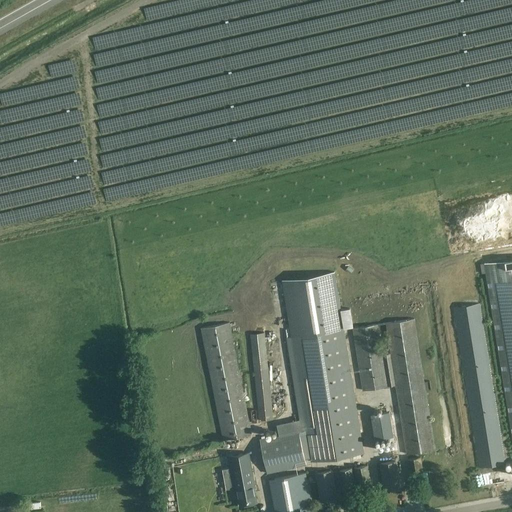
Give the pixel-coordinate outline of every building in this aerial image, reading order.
[(511,434),(511,258),(484,263),(511,434)] [(307,434),(300,435),(299,431),(260,439),(267,473),(306,464),(305,459),(311,458),(311,461),(363,453),(343,328),(334,272),(282,280),(291,336),(307,434)] [(505,463),(479,304),(453,308),(479,467),(505,463)] [(382,355),(378,327),(353,330),(363,390),(396,385),(406,454),(434,450),(414,320),(386,324),(390,353),(382,355)] [(251,435),(229,324),(201,330),(223,440),(251,435)] [(250,334),(260,420),(273,418),(264,332),(250,334)] [(370,414),(374,439),(393,436),(389,411),(370,414)] [(255,486),(249,452),(228,456),(234,490),(237,490),(240,506),(256,503),(253,487),(255,486)] [(421,457),(407,459),(410,477),(423,475),(421,457)] [(400,489),(396,461),(381,463),(384,491),(400,489)] [(357,485),(371,483),(368,465),(354,467),(357,485)] [(342,488),(350,486),(355,485),(352,467),(338,470),(342,488)] [(336,498),(331,470),(316,473),(321,501),(336,498)] [(312,511),(305,472),(274,478),(280,511),(290,510),(290,511),(312,511)]
